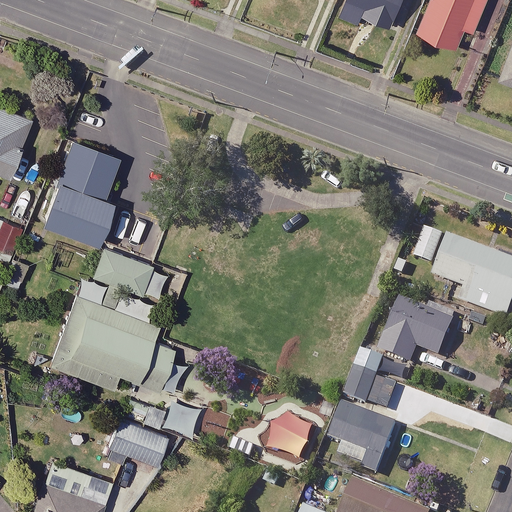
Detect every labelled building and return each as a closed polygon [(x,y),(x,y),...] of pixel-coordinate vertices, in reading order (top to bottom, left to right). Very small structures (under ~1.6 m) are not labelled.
[(397,0),(339,0),(335,11),(357,20),(361,11),(388,22),(397,0)] [(426,0),(415,28),(455,43),(462,25),(472,29),(483,0),(426,0)] [(511,42),(499,77),(511,81),(511,42)] [(29,115),(0,103),(0,170),(6,173),(29,115)] [(115,151),(66,132),(34,215),(91,237),(107,194),(99,191),(115,151)] [(334,234),(273,211),(260,247),(322,269),(316,287),(345,298),(352,280),(370,287),(382,254),(366,248),(372,232),(340,220),(334,234)] [(19,225),(0,217),(0,247),(9,251),(19,225)] [(511,294),(511,257),(423,226),(413,256),(435,263),(430,275),(463,286),(458,300),(504,316),(511,294)] [(103,276),(95,299),(73,290),(47,360),(111,384),(115,372),(170,392),(182,361),(167,356),(171,346),(149,338),(155,321),(141,316),(148,299),(119,289),(119,287),(139,294),(141,290),(159,297),(169,272),(152,266),(156,257),(103,238),(91,271),(103,276)] [(26,262),(13,256),(3,281),(16,286),(26,262)] [(425,307),(397,296),(376,348),(409,361),(415,345),(437,354),(454,312),(427,302),(425,307)] [(382,355),(360,348),(344,393),(386,408),(395,383),(374,376),(382,355)] [(148,403),(128,396),(123,412),(142,419),(148,403)] [(197,406),(171,397),(162,421),(188,431),(197,406)] [(395,419),(340,398),(326,436),(351,446),(345,461),(375,472),(395,419)] [(234,419),(206,409),(198,431),(226,441),(234,419)] [(107,443),(111,445),(107,454),(122,460),(126,450),(154,461),(165,432),(118,414),(107,443)] [(97,511),(109,478),(64,463),(56,485),(38,479),(26,511),(97,511)] [(426,511),(427,510),(350,479),(336,511),(426,511)] [(322,511),(302,503),(298,511),(322,511)]
